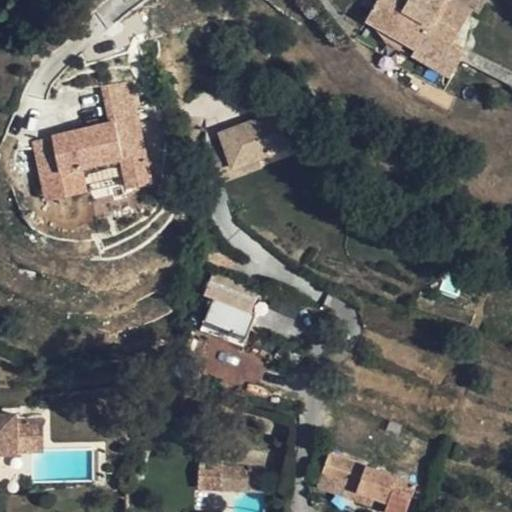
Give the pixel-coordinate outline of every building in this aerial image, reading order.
[(380,0),(370,19),(417,47),(413,54),(451,76),(466,47),(453,40),(474,4),(466,0),(380,0)] [(466,0),(474,4),(480,8),(484,0),(466,0)] [(118,122),(37,143),(46,178),(84,168),(125,157),(127,163),(149,156),(130,84),(108,86),(118,122)] [(214,140),(202,144),(206,163),(221,157),(231,178),(254,166),(293,149),(279,118),(216,146),(214,140)] [(156,180),(149,156),(127,163),(133,186),(156,180)] [(221,157),(206,163),(221,195),(259,178),(254,166),(231,178),(221,157)] [(91,191),(84,168),(46,178),(53,201),(91,191)] [(357,231),(359,226),(351,222),(348,228),(357,231)] [(290,301),(260,290),(214,272),(206,294),(251,312),(250,316),(279,328),(290,301)] [(447,333),(449,337),(454,336),(457,335),(458,331),(457,328),(455,326),(452,325),(450,326),(447,330),(447,333)] [(299,366),(303,354),(282,345),(276,358),(299,366)] [(0,451),(19,451),(18,420),(18,414),(0,414),(0,451)] [(44,419),(18,420),(19,451),(45,451),(44,419)] [(407,511),(418,482),(331,451),(323,476),(359,489),(358,492),(390,503),(387,511),(388,511),(407,511)] [(235,491),(264,491),(265,469),(222,466),(221,487),(221,490),(235,491)] [(318,488),(387,511),(390,503),(358,492),(359,489),(323,476),(318,488)] [(201,486),(200,511),(220,511),(221,490),(221,487),(201,486)]
